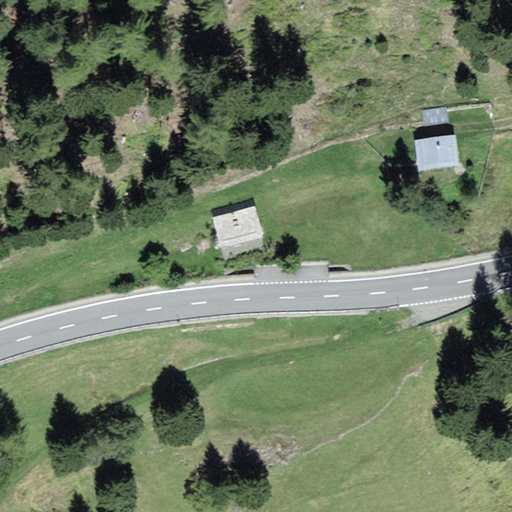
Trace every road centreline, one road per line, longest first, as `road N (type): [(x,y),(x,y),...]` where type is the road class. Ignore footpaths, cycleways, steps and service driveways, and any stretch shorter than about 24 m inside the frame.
road 1 (primary): [(511,271),(434,287),(135,311),(0,345)]
road 2 (track): [(458,282),(458,300),(397,330),(206,369),(115,409)]
